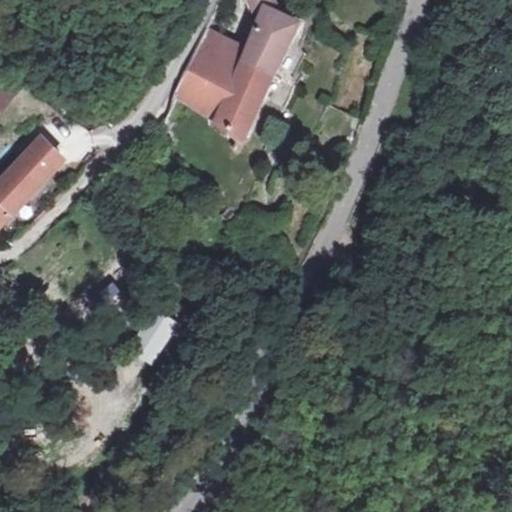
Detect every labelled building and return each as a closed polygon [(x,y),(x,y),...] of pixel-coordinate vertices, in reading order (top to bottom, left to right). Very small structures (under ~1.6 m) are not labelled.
[(249,0),(260,23),(266,9),(276,14),(270,0),(249,0)] [(222,47),(226,40),(207,29),(196,51),(192,58),(185,71),(172,93),(246,137),(273,75),(297,21),(276,14),(266,9),(260,23),(248,51),(244,59),(222,47)] [(248,51),(226,40),(222,47),(244,59),(248,51)] [(9,77),(0,88),(0,105),(5,110),(22,88),(9,77)] [(0,220),(61,158),(37,134),(0,171),(0,220)] [(159,370),(183,325),(154,310),(131,355),(159,370)]
